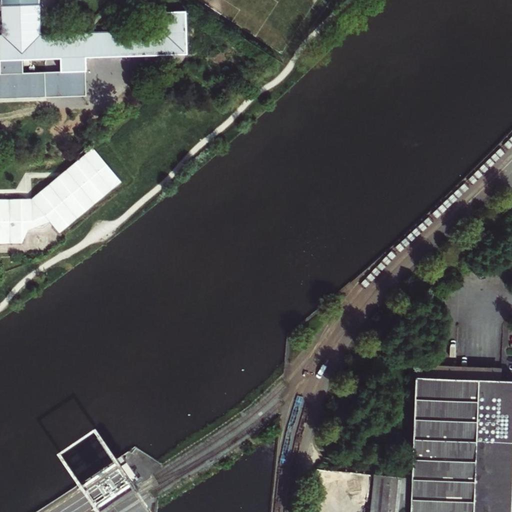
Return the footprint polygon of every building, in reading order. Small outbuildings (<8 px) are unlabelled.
[(3,0),(5,37),(1,37),(2,59),(24,58),(64,57),(65,71),(88,71),(88,57),(187,53),(186,10),(162,11),(163,33),(41,36),(39,0),(3,0)] [(24,58),(2,59),(2,72),(0,72),(0,97),(89,95),(88,71),(65,71),(25,72),(24,58)] [(54,225),(60,233),(121,182),(93,148),(32,199),(22,199),(0,199),(0,243),(22,243),(30,227),(54,225)] [(414,461),(412,511),(511,511),(511,380),(503,380),(503,369),(437,366),(418,365),(414,461)] [(378,475),(373,511),(404,511),(408,478),(378,475)] [(63,511),(78,511),(73,500),(60,506),(63,511)]
